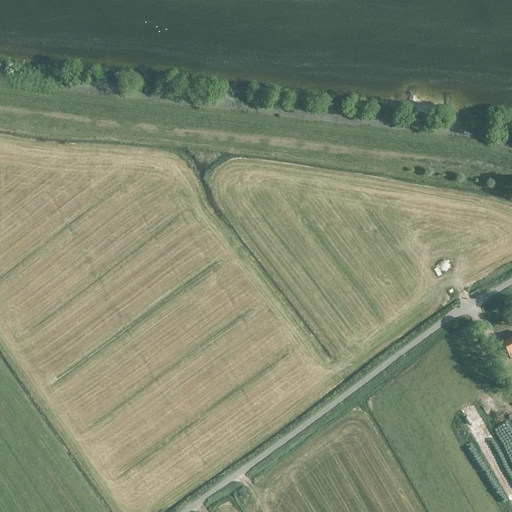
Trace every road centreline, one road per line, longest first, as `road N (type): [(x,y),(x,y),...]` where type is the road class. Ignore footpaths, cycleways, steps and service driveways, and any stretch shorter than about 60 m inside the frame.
road 1 (track): [(0,107),(511,177)]
road 2 (unclassified): [(185,511),(448,317),(511,280)]
road 3 (track): [(0,341),(127,511)]
